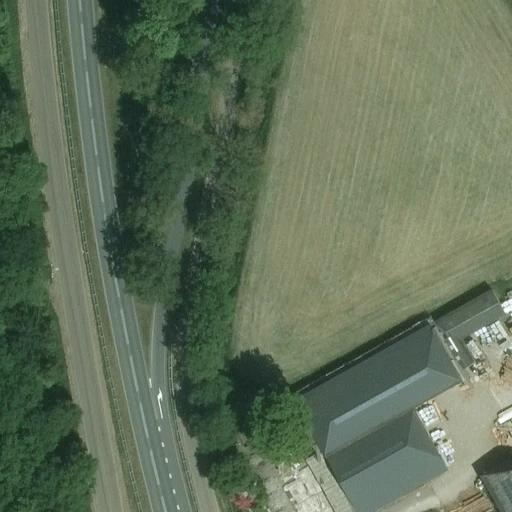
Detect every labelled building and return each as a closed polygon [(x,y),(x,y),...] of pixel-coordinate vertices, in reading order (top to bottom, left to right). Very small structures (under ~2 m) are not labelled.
[(432,322),(443,341),(457,333),(461,339),(505,314),(490,288),(432,322)] [(348,505),(437,458),(403,395),(453,369),(423,312),(285,384),(309,430),(304,432),(307,437),(294,444),(298,450),(284,457),(287,463),(270,471),(281,492),(291,511),(293,511),(310,503),(313,509),(326,502),(330,508),(342,502),(345,506),(348,505)] [(458,373),(475,363),(461,339),(457,333),(443,341),(440,343),(458,373)] [(511,511),(511,458),(481,476),(501,511),(511,511)] [(465,504),(468,511),(492,511),(484,495),(465,504)]
